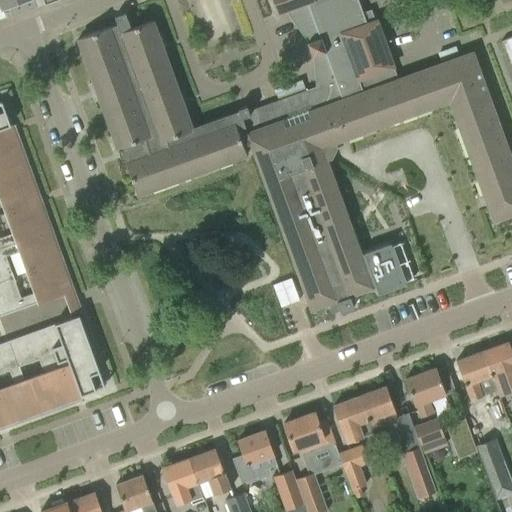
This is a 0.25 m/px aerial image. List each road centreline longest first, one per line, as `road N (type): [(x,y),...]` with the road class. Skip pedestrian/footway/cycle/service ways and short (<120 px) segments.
road 1 (residential): [(171,415),(28,30)]
road 2 (unclassified): [(171,415),(485,308)]
road 3 (residential): [(468,257),(424,145),(357,165)]
road 4 (unclassified): [(0,484),(171,415)]
